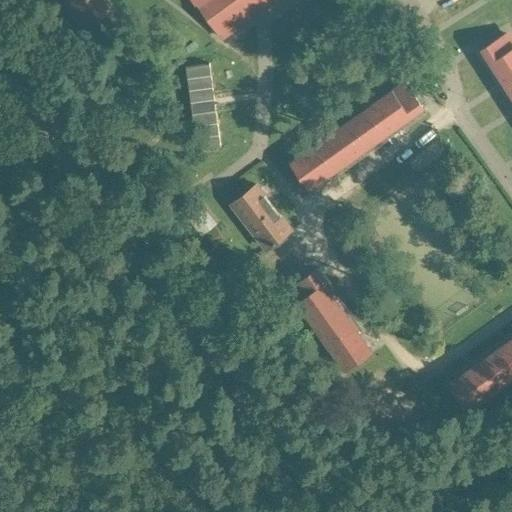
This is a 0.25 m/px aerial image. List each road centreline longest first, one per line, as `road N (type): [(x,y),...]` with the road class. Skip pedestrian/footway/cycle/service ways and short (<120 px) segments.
road 1 (unclassified): [(321,511),(0,66)]
road 2 (unclassified): [(511,449),(392,511)]
